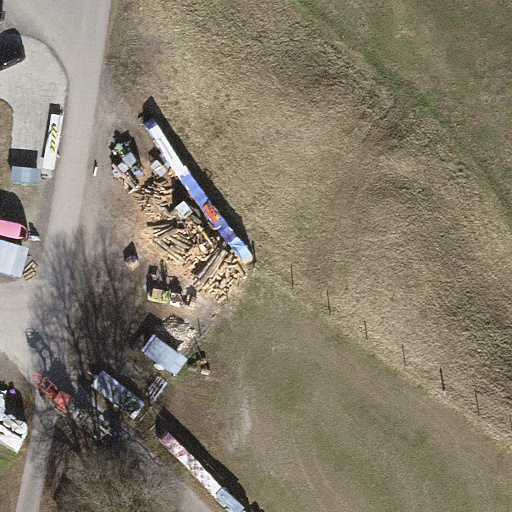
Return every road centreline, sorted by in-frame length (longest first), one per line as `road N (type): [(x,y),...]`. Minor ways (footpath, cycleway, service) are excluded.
road 1 (track): [(96,0),(52,372)]
road 2 (track): [(174,511),(52,372)]
road 3 (track): [(52,372),(24,511)]
